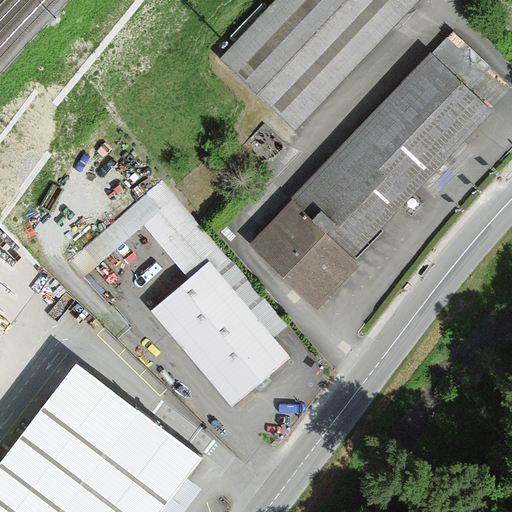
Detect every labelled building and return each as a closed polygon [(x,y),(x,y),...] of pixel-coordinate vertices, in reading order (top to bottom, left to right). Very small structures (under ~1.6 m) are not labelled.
[(275,0),(219,60),(298,133),(421,0),(275,0)] [(511,90),(452,33),(435,51),(431,48),(246,242),(316,308),(362,261),(356,255),(492,113),(491,112),(511,90)] [(151,307),(234,402),(293,350),(210,256),(151,307)] [(0,450),(0,511),(152,511),(201,447),(74,352),(0,450)] [(159,511),(181,511),(202,486),(188,475),(159,511)]
